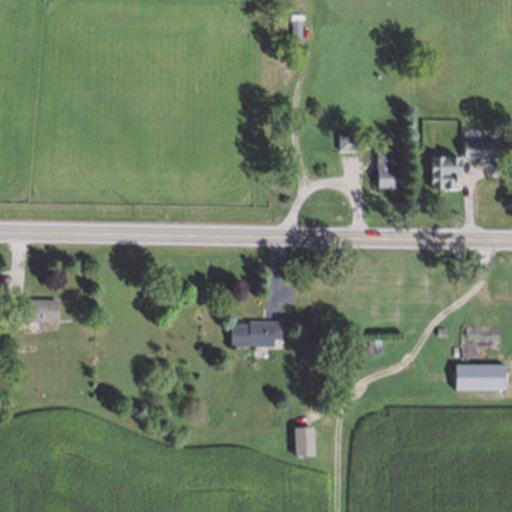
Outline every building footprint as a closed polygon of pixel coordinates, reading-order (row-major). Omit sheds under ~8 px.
[(287,36),(288,18),(299,18),(299,36),(287,36)] [(335,148),(335,133),(358,133),(357,149),(335,148)] [(460,156),(460,138),(494,138),(494,156),(460,156)] [(373,185),(372,147),(387,147),(387,166),(402,166),(402,185),(373,185)] [(425,186),(425,153),(455,153),(455,186),(425,186)] [(24,299),(24,322),(57,323),(58,300),(24,299)] [(229,346),(273,347),(274,340),(282,340),(282,321),(246,320),(246,324),(229,324),(229,346)] [(498,355),(499,343),(469,342),(468,354),(498,355)] [(454,389),(504,390),(504,365),(454,364),(454,389)] [(292,427),(293,456),(313,456),(312,427),(292,427)]
